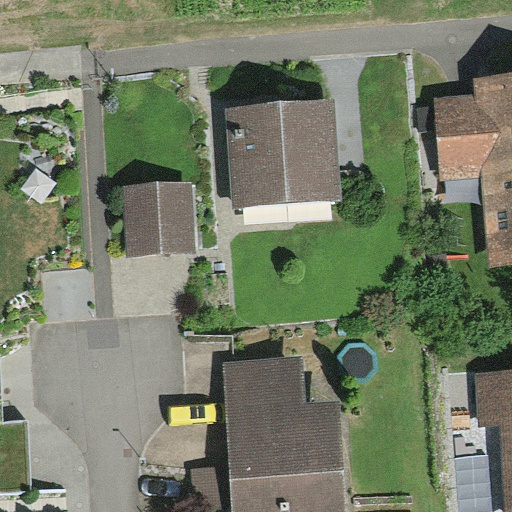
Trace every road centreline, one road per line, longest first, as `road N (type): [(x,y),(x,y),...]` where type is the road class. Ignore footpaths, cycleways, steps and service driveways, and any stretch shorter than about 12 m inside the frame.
road 1 (track): [(511,30),(336,37),(0,72)]
road 2 (residential): [(118,511),(112,382)]
